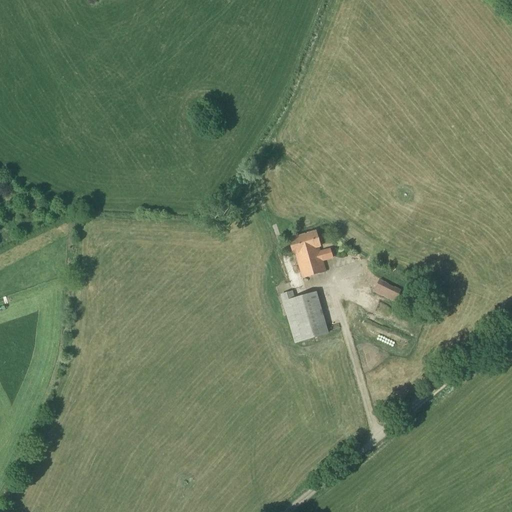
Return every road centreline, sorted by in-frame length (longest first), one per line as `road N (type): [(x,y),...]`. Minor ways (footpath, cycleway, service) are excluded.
road 1 (track): [(384,432),(511,325)]
road 2 (unclassified): [(289,511),(384,432)]
